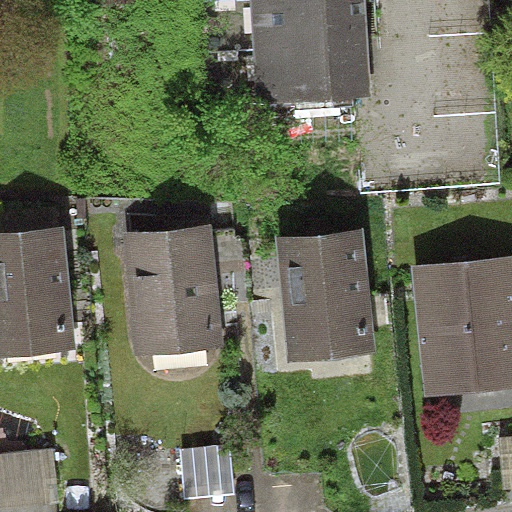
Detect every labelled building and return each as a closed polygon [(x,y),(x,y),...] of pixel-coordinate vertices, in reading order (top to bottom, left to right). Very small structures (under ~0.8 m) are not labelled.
[(365,0),(251,0),(256,102),(370,96),(365,0)] [(213,223),(122,232),(134,355),(225,346),(213,223)] [(64,226),(0,232),(0,357),(76,350),(64,226)] [(365,228),(277,236),(288,361),(376,353),(365,228)] [(511,255),(412,266),(425,396),(511,387),(511,255)] [(511,435),(499,437),(504,489),(511,488),(511,435)] [(230,443),(182,448),(185,498),(235,493),(230,443)]
